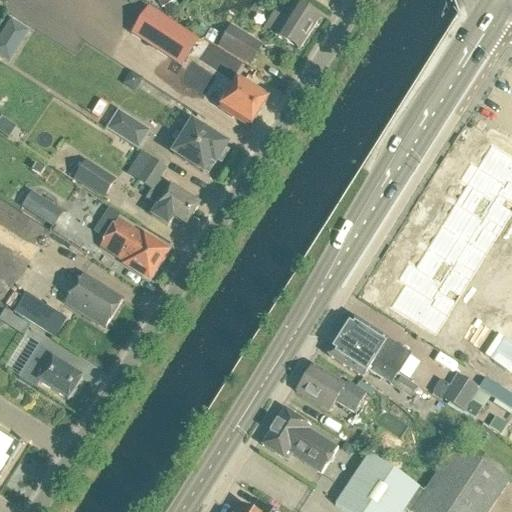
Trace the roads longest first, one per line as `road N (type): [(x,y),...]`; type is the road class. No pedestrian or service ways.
road 1 (unclassified): [(36,511),(356,0)]
road 2 (primary): [(181,511),(499,0)]
